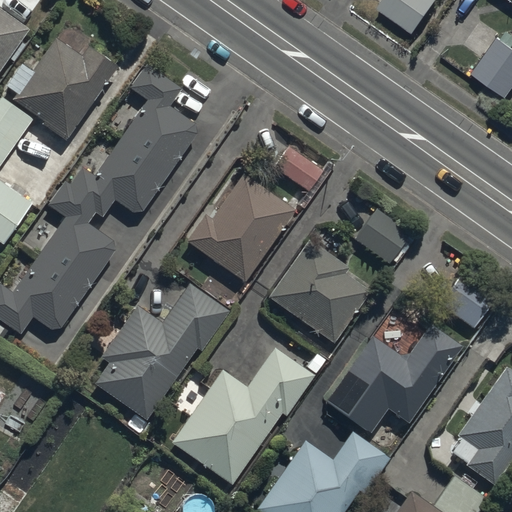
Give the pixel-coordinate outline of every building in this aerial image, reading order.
[(440,2),(437,0),(385,0),(376,14),(414,40),(440,2)] [(0,62),(28,23),(0,3),(0,62)] [(65,136),(115,60),(86,41),(81,49),(55,32),(34,65),(21,56),(5,81),(16,88),(12,95),(42,115),(40,119),(65,136)] [(511,88),(511,52),(494,40),(470,75),(505,99),(511,88)] [(181,82),(145,57),(128,81),(148,96),(94,170),(80,161),(68,178),(65,175),(48,199),(64,211),(10,285),(0,278),(0,315),(18,329),(31,311),(48,323),(59,322),(113,244),(112,236),(87,218),(94,207),(101,211),(113,194),(130,206),(141,205),(194,127),(193,117),(168,100),(181,82)] [(0,175),(0,157),(31,113),(0,92),(0,237),(2,239),(32,197),(0,175)] [(287,136),(269,162),(306,188),(324,162),(287,136)] [(294,202),(241,165),(209,212),(204,209),(185,236),(244,276),(294,202)] [(415,232),(376,203),(353,234),(386,258),(389,255),(395,259),(415,232)] [(306,234),(266,290),(332,337),(369,286),(343,267),(346,262),(306,234)] [(496,292),(460,265),(436,298),(473,324),(496,292)] [(200,347),(227,306),(187,278),(161,316),(135,299),(100,351),(109,357),(94,379),(145,413),(193,342),(200,347)] [(405,417),(460,339),(424,314),(400,348),(371,327),(324,395),(369,426),(385,402),(405,417)] [(247,382),(221,364),(171,436),(231,478),(279,407),(286,412),(324,356),(314,349),(303,364),(273,343),(247,382)] [(492,478),(511,449),(511,364),(504,359),(456,426),(462,430),(449,448),(492,478)] [(332,455),(303,435),(255,505),(265,511),(337,511),(354,488),(361,493),(389,453),(351,427),(332,455)] [(445,511),(410,487),(392,511),(445,511)] [(152,511),(117,488),(101,511),(152,511)]
